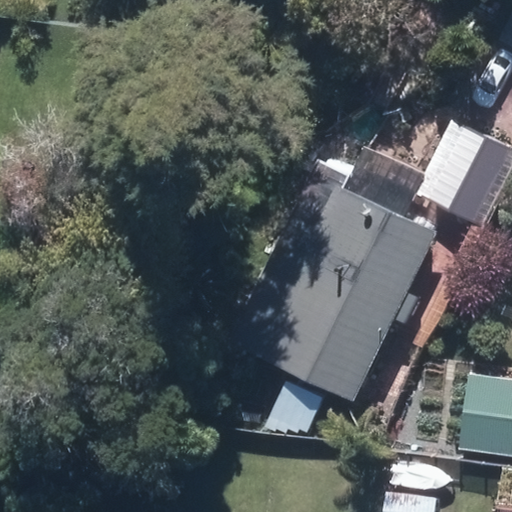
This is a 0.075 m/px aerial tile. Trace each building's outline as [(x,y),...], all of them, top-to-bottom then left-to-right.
[(511,160),(448,132),(420,194),(484,222),(511,160)] [(409,291),(439,230),(316,170),(232,341),(356,401),(395,321),(405,326),(419,296),(409,291)] [(511,457),(511,379),(469,376),(462,452),(511,457)] [(323,399),(287,381),(265,428),(307,432),(323,399)] [(434,511),(435,497),(386,495),(385,511),(434,511)]
